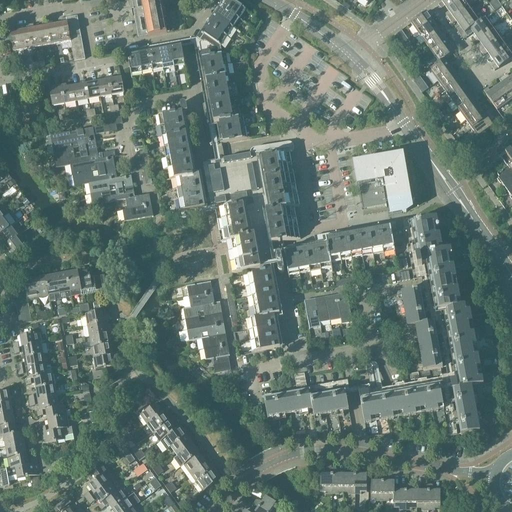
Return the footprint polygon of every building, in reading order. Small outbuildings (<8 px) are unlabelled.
[(135,20),(140,19),(145,18),(147,32),(138,33),(139,38),(148,36),(148,37),(167,34),(160,0),(141,0),(143,8),(133,10),(135,20)] [(246,11),(229,0),(223,9),(239,20),(246,11)] [(445,7),(447,11),(462,0),(444,0),(442,2),(442,3),(438,6),(441,10),(445,7)] [(446,17),(449,21),(469,7),(473,4),(469,0),(462,0),(447,11),(450,14),(446,17)] [(456,22),(459,26),(474,15),(469,7),(449,21),(452,25),(456,22)] [(239,20),(223,9),(217,18),(233,29),(239,20)] [(424,27),(432,21),(430,18),(433,15),(431,11),(427,14),(426,13),(411,24),(420,37),(427,31),(424,27)] [(465,34),(470,30),(480,23),(485,19),(479,11),(474,15),(459,26),(461,30),(457,33),(460,37),(464,34),(465,34)] [(77,17),(66,19),(67,24),(68,26),(79,24),(77,17)] [(227,38),(233,29),(217,18),(211,27),(227,38)] [(66,19),(61,20),(62,25),(58,25),(61,44),(71,42),(70,41),(69,33),(68,26),(67,24),(66,19)] [(470,30),(465,34),(467,38),(469,37),(473,34),(479,42),(486,36),(484,32),(491,27),(485,19),(480,23),(470,30)] [(52,21),(47,22),(52,46),(61,44),(58,25),(53,26),(52,21)] [(425,44),(445,30),(442,27),(438,30),(432,21),(424,27),(427,31),(420,37),(425,44)] [(43,28),(39,29),(42,48),(52,46),(47,22),(42,23),(43,28)] [(79,24),(68,26),(69,33),(80,31),(79,24)] [(28,26),(33,49),(42,48),(39,29),(34,30),(33,25),(28,26)] [(24,31),(20,32),(23,51),(33,49),(28,26),(23,27),(24,31)] [(221,47),(227,38),(211,27),(204,36),(221,48),(221,47)] [(478,48),(481,52),(500,38),(491,27),(484,32),(486,36),(479,42),(481,45),(478,48)] [(23,51),(20,32),(15,33),(14,28),(9,29),(10,34),(13,53),(23,51)] [(439,47),(446,41),(444,37),(447,34),(445,30),(425,44),(434,56),(441,50),(439,47)] [(80,31),(69,33),(70,41),(81,39),(80,31)] [(221,48),(204,36),(200,42),(199,44),(200,49),(204,71),(206,81),(208,93),(210,102),(212,113),(214,124),(219,123),(223,145),(247,140),(246,139),(245,129),(243,118),(237,119),(235,109),(234,98),(233,98),(232,90),(231,87),(230,77),(228,67),(228,66),(226,56),(226,55),(222,56),(221,48)] [(487,54),(493,61),(500,56),(498,52),(505,46),(500,38),(481,52),(483,56),(487,54)] [(81,39),(70,41),(71,42),(72,48),(82,46),(81,39)] [(449,57),(452,61),(456,58),(453,54),(455,53),(446,41),(439,47),(441,50),(434,56),(439,64),(449,57)] [(82,46),(72,48),(73,55),(84,53),(82,46)] [(511,55),(505,46),(498,52),(500,56),(493,61),(495,65),(492,68),(494,72),(498,69),(499,69),(511,59),(511,55)] [(182,47),(171,49),(174,69),(185,67),(182,47)] [(171,49),(160,51),(163,70),(174,69),(171,49)] [(160,51),(149,53),(153,72),(163,70),(160,51)] [(84,53),(73,55),(74,62),(85,60),(84,53)] [(149,53),(139,55),(142,74),(153,72),(149,53)] [(142,74),(139,55),(127,57),(131,76),(142,74)] [(443,73),(451,68),(448,64),(452,61),(449,57),(439,64),(429,71),(438,83),(446,77),(443,73)] [(444,91),(463,77),(460,73),(456,75),(451,68),(443,73),(446,77),(438,83),(444,91)] [(507,75),(503,78),(511,90),(511,77),(510,79),(507,75)] [(457,93),(465,87),(462,84),(466,81),(463,77),(444,91),(452,102),(460,97),(457,93)] [(502,84),(494,90),(500,98),(504,95),(509,103),(511,100),(511,90),(503,78),(499,80),(502,84)] [(121,79),(109,81),(112,96),(124,94),(121,79)] [(109,81),(97,83),(100,98),(112,96),(109,81)] [(97,83),(86,85),(88,101),(100,98),(97,83)] [(86,85),(74,87),(77,103),(88,101),(86,85)] [(65,105),(61,87),(49,89),(53,107),(65,105)] [(62,87),(61,87),(65,105),(77,103),(74,87),(62,89),(62,87)] [(452,102),(458,110),(477,96),(474,92),(470,95),(465,87),(457,93),(460,97),(452,102)] [(500,98),(494,90),(490,93),(488,89),(483,92),(486,95),(486,96),(497,111),(509,103),(504,95),(500,98)] [(458,110),(466,122),(474,116),(471,112),(479,107),(476,103),(480,100),(477,96),(458,110)] [(466,122),(472,130),(491,116),(488,112),(484,114),(479,107),(471,112),(474,116),(466,122)] [(193,176),(182,112),(158,117),(170,182),(176,181),(182,212),(205,208),(199,175),(193,176)] [(491,116),(472,130),(478,138),(493,127),(490,123),(494,120),(491,116)] [(101,121),(102,127),(102,128),(116,125),(123,124),(121,118),(101,121)] [(348,118),(343,126),(351,131),(357,124),(348,118)] [(102,128),(102,127),(99,128),(100,135),(117,132),(116,125),(102,128)] [(53,148),(95,140),(93,129),(51,137),(53,148)] [(55,158),(97,150),(95,140),(53,148),(55,158)] [(511,148),(500,157),(507,168),(511,164),(511,148)] [(57,169),(71,167),(71,166),(98,161),(103,160),(113,158),(113,159),(116,158),(114,152),(102,154),(98,155),(97,150),(55,158),(57,169)] [(294,174),(290,154),(257,159),(256,154),(202,164),(210,207),(215,206),(222,243),(226,243),(232,275),(247,272),(248,276),(266,273),(265,269),(277,266),(275,259),(275,257),(277,256),(278,255),(280,255),(282,258),(283,266),(286,264),(284,254),(283,243),(300,240),(295,208),(300,207),(294,174)] [(401,154),(383,157),(381,161),(375,162),(372,159),(360,162),(358,165),(355,165),(359,184),(370,182),(371,186),(358,188),(359,189),(361,188),(365,209),(385,205),(386,208),(387,208),(385,201),(389,200),(391,211),(401,209),(402,212),(404,213),(406,213),(407,211),(407,206),(412,205),(414,201),(412,189),(406,185),(405,181),(408,177),(404,157),(401,154)] [(71,167),(73,177),(115,169),(113,159),(113,158),(103,160),(98,161),(71,166),(71,167)] [(144,170),(144,173),(150,172),(147,158),(142,159),(142,162),(144,170)] [(75,188),(89,185),(116,180),(115,176),(116,176),(115,169),(73,177),(75,188)] [(498,180),(511,199),(511,173),(510,171),(505,174),(503,171),(497,175),(500,178),(498,180)] [(89,185),(91,196),(133,188),(131,177),(116,180),(89,185)] [(91,196),(93,206),(126,200),(134,199),(133,195),(134,194),(133,188),(91,196)] [(126,200),(128,211),(151,206),(149,195),(135,198),(134,199),(126,200)] [(151,206),(128,211),(123,212),(124,222),(129,221),(130,222),(153,217),(151,206)] [(0,235),(11,227),(4,218),(0,220),(0,235)] [(417,268),(422,267),(422,266),(427,265),(425,256),(428,255),(438,312),(446,310),(460,388),(458,389),(456,380),(450,381),(452,390),(461,436),(480,432),(479,427),(483,426),(480,414),(477,415),(475,404),(479,404),(476,391),(472,392),(472,387),(483,385),(482,378),(478,379),(476,369),(480,368),(478,356),(474,357),(472,346),(476,346),(474,334),(470,334),(468,324),(472,323),(470,311),(466,312),(465,306),(457,308),(456,303),(460,302),(458,290),(454,290),(452,280),(456,280),(454,267),(450,268),(448,258),(452,257),(451,250),(439,253),(438,248),(442,247),(440,235),(436,235),(434,225),(438,225),(437,218),(414,222),(420,256),(415,257),(417,268)] [(0,244),(2,243),(5,247),(18,237),(11,227),(0,235),(0,244)] [(395,252),(391,229),(326,241),(327,246),(284,254),(286,264),(288,277),(332,269),(331,264),(395,252)] [(18,237),(5,247),(9,251),(5,253),(5,256),(8,260),(26,247),(18,237)] [(397,262),(398,270),(408,269),(406,260),(397,262)] [(77,272),(81,291),(95,288),(96,292),(103,291),(100,276),(90,279),(89,269),(77,272)] [(67,274),(71,293),(81,291),(77,272),(67,274)] [(256,352),(280,348),(274,316),(279,315),(272,272),(266,273),(248,276),(256,318),(251,319),(256,352)] [(396,274),(397,283),(410,281),(408,272),(396,274)] [(56,276),(60,295),(71,293),(67,274),(56,276)] [(56,276),(46,278),(49,297),(60,295),(56,276)] [(46,278),(35,280),(39,299),(49,297),(46,278)] [(39,299),(35,280),(24,282),(25,288),(26,294),(27,300),(28,301),(39,299)] [(187,287),(189,298),(213,294),(211,283),(187,287)] [(414,345),(418,345),(420,355),(416,355),(419,368),(422,367),(423,372),(421,373),(422,379),(430,378),(429,371),(432,371),(433,377),(442,376),(440,369),(442,369),(434,323),(426,325),(420,291),(397,295),(398,301),(402,301),(404,311),(400,312),(402,324),(406,323),(407,329),(415,327),(416,332),(412,333),(414,345)] [(185,310),(191,309),(215,305),(215,304),(213,294),(189,298),(189,299),(184,300),(185,310)] [(347,294),(336,296),(341,320),(342,325),(353,323),(352,318),(347,294)] [(341,320),(336,296),(326,298),(330,322),(341,320)] [(330,322),(326,298),(315,300),(319,324),(330,322)] [(319,324),(315,300),(304,302),(308,326),(319,324)] [(183,310),(185,321),(222,314),(220,303),(215,304),(215,305),(191,309),(185,310),(183,310)] [(85,316),(87,327),(107,324),(105,313),(85,316)] [(224,325),(222,314),(185,321),(187,332),(224,325)] [(87,327),(89,338),(109,334),(107,324),(87,327)] [(226,336),(224,325),(187,332),(189,342),(202,340),(226,336)] [(12,345),(13,350),(42,345),(40,334),(20,337),(21,343),(12,345)] [(89,338),(91,348),(111,345),(109,334),(89,338)] [(226,336),(202,340),(204,351),(228,346),(226,336)] [(23,354),(24,359),(44,356),(42,345),(13,350),(14,355),(23,354)] [(113,355),(111,345),(91,348),(93,359),(113,355)] [(206,361),(217,359),(228,357),(230,357),(228,346),(204,351),(206,361)] [(113,355),(93,359),(95,370),(96,373),(93,374),(94,381),(108,378),(106,371),(106,368),(115,367),(113,355)] [(17,371),(46,366),(44,356),(24,359),(25,364),(16,366),(17,371)] [(228,357),(217,359),(218,365),(229,363),(228,357)] [(218,365),(213,366),(215,374),(231,371),(229,363),(218,365)] [(27,375),(28,381),(34,380),(34,379),(48,377),(47,377),(46,366),(17,371),(18,377),(27,375)] [(35,385),(35,390),(55,387),(53,376),(47,377),(48,377),(34,379),(34,380),(28,381),(25,381),(26,386),(35,385)] [(28,397),(29,402),(57,397),(55,387),(35,390),(36,396),(28,397)] [(368,392),(359,394),(360,400),(360,402),(364,425),(371,424),(370,420),(381,418),(381,422),(393,420),(393,416),(403,414),(404,418),(416,416),(415,412),(425,410),(426,414),(438,412),(438,408),(443,406),(440,388),(373,400),(370,400),(370,398),(369,397),(368,392)] [(0,393),(0,405),(11,403),(10,398),(19,396),(18,390),(0,393)] [(295,413),(296,417),(308,415),(308,411),(313,410),(315,422),(321,421),(321,417),(331,415),(332,419),(344,417),(343,413),(349,412),(345,393),(311,399),(310,391),(264,399),(267,418),(273,418),(274,422),(286,419),(285,415),(295,413)] [(38,406),(39,412),(45,411),(59,408),(57,397),(29,402),(30,408),(38,406)] [(132,410),(136,415),(139,413),(140,416),(147,425),(163,413),(156,404),(149,410),(147,407),(143,401),(132,410)] [(0,405),(0,416),(22,412),(21,407),(12,409),(11,403),(0,405)] [(46,416),(47,421),(67,418),(65,407),(59,408),(45,411),(39,412),(37,412),(38,418),(46,416)] [(0,416),(0,427),(15,424),(14,419),(23,418),(22,412),(0,416)] [(147,425),(153,434),(169,422),(163,413),(147,425)] [(40,428),(41,433),(69,428),(67,418),(47,421),(48,427),(40,428)] [(160,443),(164,440),(164,439),(176,431),(169,422),(153,434),(160,443)] [(0,438),(3,438),(17,435),(23,434),(26,434),(25,428),(16,430),(15,424),(0,427),(0,438)] [(69,428),(41,433),(42,440),(44,440),(45,444),(43,444),(43,445),(65,441),(64,436),(73,434),(75,444),(81,443),(78,426),(69,428)] [(187,437),(180,427),(176,431),(164,440),(171,448),(187,437)] [(122,437),(125,441),(131,437),(128,433),(122,437)] [(3,438),(5,449),(34,443),(33,438),(24,440),(23,434),(17,435),(3,438)] [(131,437),(125,441),(127,445),(134,440),(131,437)] [(193,445),(187,437),(171,448),(177,457),(193,445)] [(5,449),(7,459),(27,456),(26,450),(34,449),(34,443),(5,449)] [(177,457),(183,466),(200,454),(193,445),(177,457)] [(135,455),(137,459),(143,454),(141,451),(135,455)] [(137,459),(140,462),(146,458),(143,454),(137,459)] [(183,466),(190,475),(206,463),(200,454),(183,466)] [(7,459),(9,470),(37,465),(36,459),(28,461),(27,456),(7,459)] [(191,487),(196,483),(212,472),(206,463),(190,475),(193,479),(188,483),(191,487)] [(138,464),(132,468),(135,473),(142,468),(138,464)] [(9,470),(0,471),(3,488),(10,487),(7,477),(17,475),(18,480),(39,476),(39,475),(37,476),(36,472),(39,472),(37,465),(9,470)] [(152,470),(155,473),(161,469),(159,465),(152,470)] [(92,476),(91,476),(88,478),(89,479),(92,483),(87,487),(91,492),(84,497),(87,501),(115,481),(109,471),(105,466),(92,476)] [(161,469),(155,473),(158,477),(164,472),(161,469)] [(325,495),(332,495),(332,469),(329,469),(327,473),(327,476),(320,476),(320,493),(325,493),(325,495)] [(338,493),(344,493),(344,476),(338,476),(338,473),(336,469),(332,469),(332,495),(338,495),(338,493)] [(348,495),(355,495),(354,469),(352,469),(349,473),(349,476),(344,476),(344,493),(348,493),(348,495)] [(354,469),(355,495),(361,495),(361,493),(367,493),(367,476),(360,476),(360,473),(358,469),(354,469)] [(212,472),(196,483),(202,493),(219,481),(212,472)] [(376,502),(382,502),(383,476),(379,476),(377,479),(377,482),(371,482),(371,500),(376,500),(376,502)] [(389,500),(394,500),(394,491),(395,483),(388,482),(388,480),(386,476),(383,476),(382,502),(389,502),(389,500)] [(97,500),(100,505),(117,493),(116,493),(121,489),(115,481),(87,501),(90,505),(97,500)] [(165,487),(168,491),(174,486),(171,483),(165,487)] [(399,511),(405,511),(405,485),(402,485),(400,488),(400,492),(394,491),(394,500),(394,509),(399,509),(399,511)] [(412,509),(417,509),(417,492),(411,492),(411,489),(409,485),(405,485),(405,511),(412,511),(412,509)] [(422,511),(428,511),(428,485),(425,485),(423,489),(423,492),(417,492),(417,509),(422,509),(422,511)] [(428,485),(428,511),(435,511),(435,509),(440,509),(440,492),(434,492),(434,489),(432,485),(428,485)] [(174,486),(168,491),(170,494),(176,490),(174,486)] [(108,506),(111,510),(128,498),(121,489),(116,493),(117,493),(100,505),(98,506),(101,511),(108,506)] [(127,511),(134,507),(128,498),(111,510),(112,511),(127,511)] [(255,501),(253,503),(265,511),(276,511),(280,508),(266,498),(262,503),(260,501),(255,501)] [(67,499),(55,507),(59,511),(60,511),(61,511),(60,511),(83,511),(81,508),(76,511),(73,511),(70,508),(68,506),(71,504),(67,499)] [(178,505),(180,509),(187,504),(184,500),(178,505)] [(173,503),(168,507),(171,511),(173,511),(177,509),(173,503)] [(256,511),(255,511),(265,511),(253,503),(252,506),(254,510),(256,511)]
